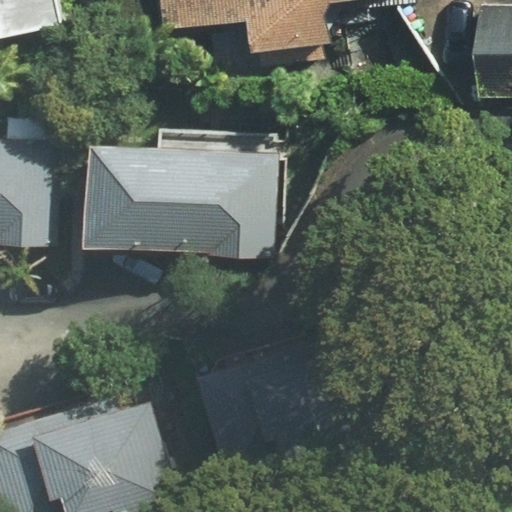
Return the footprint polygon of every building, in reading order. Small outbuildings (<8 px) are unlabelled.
[(0,0),(0,9),(12,10),(11,37),(23,37),(23,35),(35,35),(35,31),(52,31),(52,26),(70,26),(71,0),(0,0)] [(168,0),(169,25),(255,22),(256,50),(346,46),(344,0),(168,0)] [(511,2),(481,1),(476,90),(511,91),(511,2)] [(58,114),(14,111),(12,137),(0,136),(0,240),(67,244),(73,140),(56,139),(58,114)] [(166,146),(106,144),(100,244),(285,256),(291,152),(243,149),(244,131),(167,126),(166,146)] [(316,343),(208,380),(245,490),(353,454),(316,343)] [(100,393),(0,428),(0,449),(19,511),(109,511),(119,509),(120,511),(186,511),(195,510),(160,398),(107,414),(100,393)]
